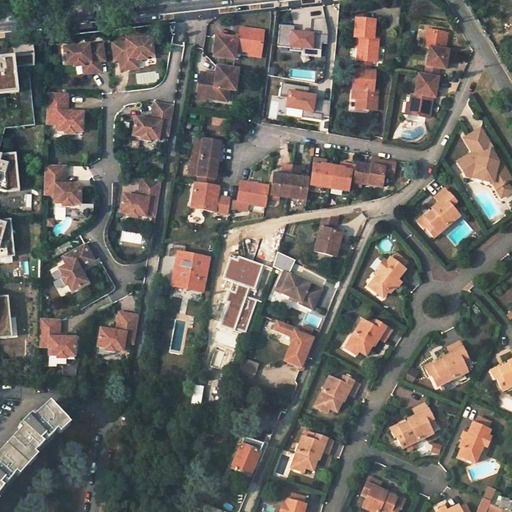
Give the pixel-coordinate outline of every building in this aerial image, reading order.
[(358,36),(356,59),(376,61),(379,36),(372,36),(374,18),(354,17),(353,36),(358,36)] [(327,44),(328,33),(325,18),(313,19),(312,34),(294,33),(294,26),(279,25),(277,47),(290,48),(290,51),(301,51),(301,49),(321,50),(322,44),(327,44)] [(428,45),(425,65),(440,68),(445,68),(448,47),(444,47),(446,31),(425,28),(423,45),(428,45)] [(234,54),(247,56),(260,58),(263,36),(242,31),(240,40),(235,41),(216,38),(213,59),(233,63),(234,54)] [(152,38),(127,41),(127,43),(113,44),(115,62),(120,61),(121,71),(132,70),(131,61),(137,61),(147,60),(147,57),(154,56),(152,38)] [(89,48),(64,51),(67,69),(74,68),(75,71),(83,70),(91,69),(92,77),(102,76),(101,66),(105,66),(104,49),(90,50),(89,48)] [(0,89),(18,87),(16,68),(34,66),(35,53),(0,57),(0,89)] [(440,68),(425,65),(424,72),(439,74),(440,68)] [(92,77),(91,69),(83,70),(85,78),(92,77)] [(355,98),(354,107),(375,108),(377,90),(374,90),(375,71),(352,69),(350,97),(355,98)] [(216,70),(215,78),(201,76),(198,98),(205,100),(205,103),(225,106),(227,94),(234,96),(238,73),(216,70)] [(419,75),(416,94),(411,94),(410,103),(414,103),(412,114),(426,116),(429,99),(425,99),(426,94),(429,95),(435,96),(438,78),(424,76),(419,75)] [(330,115),(331,99),(315,98),(315,95),(308,95),(309,87),(281,85),(280,97),(288,97),(288,98),(287,109),(304,110),(303,118),(322,119),(322,115),(330,115)] [(67,116),(68,96),(46,96),(45,127),(57,128),(57,135),(65,135),(65,137),(75,138),(75,135),(83,135),(84,116),(67,116)] [(150,144),(158,146),(159,139),(167,140),(173,108),(156,105),(150,106),(147,125),(134,122),(131,141),(140,143),(139,145),(150,147),(150,144)] [(209,117),(208,125),(226,127),(227,118),(209,117)] [(477,171),(493,175),(494,178),(493,184),(496,189),(501,186),(507,194),(511,191),(506,183),(510,181),(496,159),(494,160),(491,154),(488,149),(484,151),(481,146),(486,142),(478,129),(462,140),(471,154),(457,163),(465,177),(477,171)] [(216,164),(217,161),(211,160),(213,151),(218,152),(220,143),(188,138),(181,175),(193,177),(213,181),(214,173),(209,172),(211,163),(216,164)] [(484,151),(488,149),(491,154),(494,151),(488,141),(486,142),(481,146),(484,151)] [(19,185),(17,153),(2,154),(0,153),(0,190),(6,192),(8,186),(19,185)] [(341,166),(322,163),(321,167),(317,166),(317,162),(310,161),(305,188),(346,195),(349,180),(352,168),(346,167),(346,171),(340,170),(341,166)] [(384,169),(383,177),(392,178),(394,164),(371,161),(370,166),(384,169)] [(355,169),(353,180),(352,183),(381,188),(383,177),(384,169),(370,166),(356,164),(355,169)] [(296,183),(296,180),(298,170),(281,167),(279,178),(278,181),(270,180),(268,196),(267,199),(273,201),(301,205),(304,185),(296,183)] [(44,170),(43,200),(55,200),(55,209),(63,209),(63,212),(73,212),(73,209),(81,209),(81,191),(66,190),(67,170),(44,170)] [(493,175),(477,171),(465,177),(493,184),(494,178),(493,175)] [(193,177),(192,184),(212,187),(213,181),(193,177)] [(140,182),(137,201),(120,198),(117,217),(125,218),(125,220),(135,222),(135,219),(144,221),(145,213),(155,214),(160,186),(140,182)] [(217,188),(212,187),(192,184),(188,210),(226,217),(228,202),(215,200),(217,188)] [(496,189),(501,197),(507,194),(501,186),(496,189)] [(437,204),(430,209),(432,211),(430,213),(425,218),(423,219),(422,217),(416,222),(423,231),(425,229),(433,238),(447,226),(444,222),(456,212),(452,208),(450,206),(455,202),(443,188),(432,198),(437,204)] [(247,196),(264,198),(263,203),(273,204),(273,201),(267,199),(268,196),(248,192),(247,196)] [(263,203),(264,198),(247,196),(238,194),(234,214),(260,218),(263,203)] [(447,226),(459,215),(456,212),(444,222),(447,226)] [(144,221),(154,222),(155,214),(145,213),(144,221)] [(323,218),(315,251),(336,257),(342,234),(334,231),(339,215),(323,218)] [(0,251),(14,250),(11,219),(0,220),(0,257),(0,256),(0,251)] [(66,268),(59,273),(63,279),(61,281),(65,289),(67,288),(71,295),(87,286),(80,272),(94,264),(85,247),(62,259),(66,268)] [(273,291),(313,310),(327,280),(295,265),(294,261),(277,253),(271,267),(282,271),(273,291)] [(173,287),(203,292),(209,259),(179,254),(173,287)] [(233,282),(218,323),(250,334),(273,271),(230,255),(221,278),(233,282)] [(388,264),(377,278),(369,288),(384,299),(389,292),(391,289),(389,288),(392,284),(397,287),(398,288),(402,283),(398,280),(407,269),(404,267),(407,262),(397,255),(393,260),(391,259),(388,264)] [(383,260),(373,274),(377,278),(388,264),(383,260)] [(391,294),(397,287),(392,284),(389,288),(391,289),(389,292),(391,294)] [(0,332),(12,332),(9,295),(0,296),(0,332)] [(104,352),(113,353),(114,351),(122,352),(124,344),(133,346),(138,318),(118,315),(115,332),(100,330),(96,348),(104,349),(104,352)] [(48,359),(57,359),(57,362),(66,362),(66,360),(74,360),(74,341),(59,341),(59,324),(40,321),(39,338),(38,349),(48,350),(48,359)] [(302,330),(278,321),(275,329),(294,336),(291,342),(293,342),(285,361),(289,363),(302,330)] [(375,347),(379,341),(384,344),(393,332),(378,322),(374,329),(371,327),(367,325),(361,335),(356,333),(346,348),(358,355),(360,351),(367,355),(373,346),(375,347)] [(361,335),(367,325),(363,322),(356,333),(361,335)] [(302,368),(314,339),(310,338),(314,329),(305,325),(302,330),(289,363),(302,368)] [(451,378),(471,369),(461,346),(447,352),(450,358),(442,362),(444,364),(442,365),(436,368),(435,368),(434,366),(425,370),(430,380),(432,378),(438,389),(452,382),(451,378)] [(257,375),(260,365),(243,359),(240,370),(257,375)] [(511,360),(508,363),(509,366),(508,367),(502,369),(500,370),(498,368),(491,371),(497,381),(498,381),(503,391),(511,387),(511,360)] [(405,379),(413,384),(420,371),(411,367),(405,379)] [(342,406),(346,397),(352,400),(358,387),(342,380),(340,387),(337,385),(333,384),(327,397),(322,394),(315,410),(320,413),(327,416),(328,412),(336,416),(340,405),(342,406)] [(327,397),(333,384),(328,381),(322,394),(327,397)] [(188,406),(188,391),(169,391),(168,406),(188,406)] [(0,493),(2,492),(5,488),(37,452),(42,446),(65,425),(47,406),(28,423),(26,421),(20,427),(22,429),(0,454),(0,493)] [(418,439),(438,429),(427,406),(413,412),(416,418),(408,422),(409,425),(408,426),(403,428),(401,429),(399,426),(392,430),(397,440),(399,439),(405,451),(420,443),(418,439)] [(477,465),(491,432),(488,431),(491,424),(478,419),(475,425),(473,424),(468,437),(464,435),(462,440),(464,441),(469,443),(468,447),(465,446),(462,451),(460,457),(477,465)] [(245,437),(238,453),(232,451),(230,458),(235,460),(231,468),(250,476),(253,468),(258,470),(261,463),(256,461),(263,444),(245,437)] [(306,442),(301,457),(297,455),(291,471),(304,476),(305,471),(314,474),(317,463),(319,464),(322,456),(327,457),(332,443),(317,438),(314,445),(311,444),(306,442)] [(301,457),(306,442),(302,441),(297,455),(301,457)] [(464,441),(460,450),(462,451),(465,446),(468,447),(469,443),(464,441)] [(439,455),(442,445),(434,443),(431,453),(439,455)] [(365,505),(380,511),(379,511),(397,511),(398,511),(399,511),(401,511),(405,503),(398,499),(396,503),(394,502),(394,501),(388,499),(388,500),(385,499),(387,495),(379,492),(382,485),(369,480),(361,497),(367,499),(365,505)] [(491,502),(495,492),(488,489),(484,499),(491,502)] [(511,511),(511,503),(498,498),(500,494),(495,491),(495,492),(491,502),(490,503),(500,508),(504,509),(511,511)] [(282,505),(279,511),(302,511),(305,504),(301,503),(303,497),(291,493),(289,500),(287,499),(286,506),(282,505)] [(490,503),(491,502),(484,499),(477,511),(486,511),(488,509),(490,503)] [(222,511),(223,511),(205,503),(200,511),(222,511)] [(494,509),(499,511),(500,508),(490,503),(488,509),(493,511),(494,509)]
